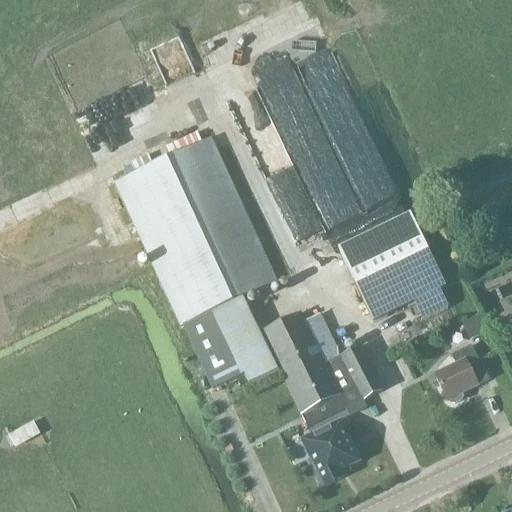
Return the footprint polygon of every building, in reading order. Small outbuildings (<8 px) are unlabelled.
[(211,140),(115,184),(181,329),(186,327),(217,313),(243,300),(277,284),(211,140)] [(411,215),(338,250),(373,322),(446,287),(411,215)] [(217,313),(186,327),(214,389),(245,374),(217,313)] [(301,315),(261,335),(282,377),(304,423),(307,430),(346,411),(349,418),(367,409),(363,402),(341,358),(326,365),(301,315)] [(462,396),(479,388),(479,387),(490,382),(481,362),(480,363),(472,346),(451,356),(455,365),(434,375),(447,403),(449,402),(451,405),(455,406),(462,403),(463,399),(462,396)] [(360,348),(341,358),(363,402),(383,392),(360,348)] [(230,412),(266,482),(293,468),(257,398),(230,412)] [(33,422),(4,434),(10,447),(39,435),(33,422)] [(307,463),(321,490),(343,479),(341,475),(350,471),(349,468),(361,463),(341,422),(301,442),(311,462),(307,463)]
